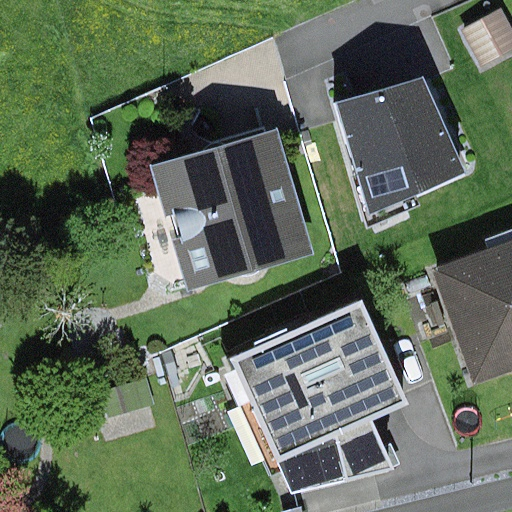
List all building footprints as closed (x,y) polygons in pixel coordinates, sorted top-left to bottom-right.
[(511,15),(510,11),(482,26),(498,57),(511,49),(511,15)] [(444,64),(355,96),(392,196),(480,164),(444,64)] [(282,130),(177,161),(210,268),(314,236),(282,130)] [(511,251),(433,281),(470,380),(511,363),(511,251)] [(349,311),(222,368),(267,466),(393,408),(349,311)] [(157,377),(108,389),(120,434),(168,422),(157,377)]
